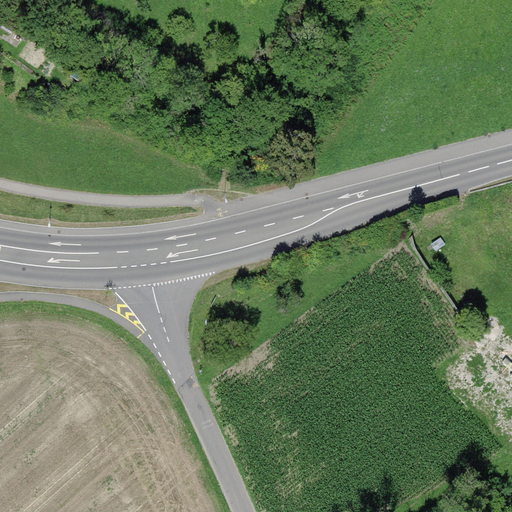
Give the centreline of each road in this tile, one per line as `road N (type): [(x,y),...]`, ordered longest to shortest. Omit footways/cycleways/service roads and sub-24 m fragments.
road 1 (secondary): [(511,159),(221,246),(150,258)]
road 2 (residential): [(150,258),(163,324),(241,511)]
road 3 (secondary): [(150,258),(0,252)]
